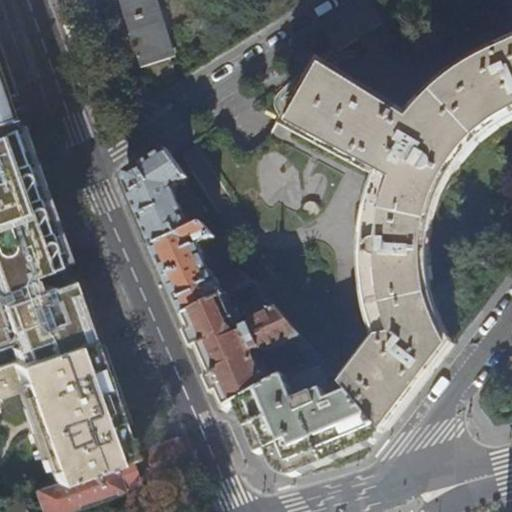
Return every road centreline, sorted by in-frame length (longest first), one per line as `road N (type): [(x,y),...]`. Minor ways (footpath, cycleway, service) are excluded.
road 1 (tertiary): [(239,511),(90,166)]
road 2 (residential): [(90,166),(357,0)]
road 3 (residential): [(440,477),(436,417),(444,398),(511,311)]
road 4 (tertiary): [(90,166),(29,0)]
road 5 (tertiary): [(305,511),(440,477)]
